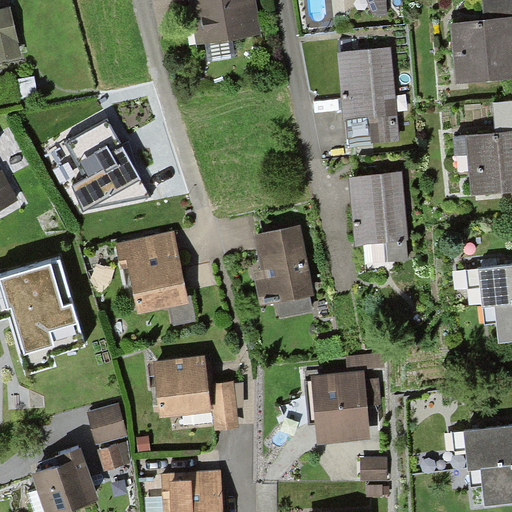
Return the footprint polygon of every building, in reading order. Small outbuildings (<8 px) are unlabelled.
[(257,0),(190,0),(197,41),(262,31),(257,0)] [(388,13),(386,0),(368,0),(375,14),(388,13)] [(511,0),(483,0),(485,14),(511,11),(511,0)] [(11,3),(0,5),(0,57),(22,52),(11,3)] [(511,11),(485,14),(451,17),(456,77),(511,72),(511,11)] [(400,136),(392,43),(339,47),(346,140),(400,136)] [(511,95),(494,97),(496,127),(511,125),(511,95)] [(146,171),(111,110),(68,134),(103,195),(146,171)] [(511,125),(496,127),(466,129),(472,189),(511,185),(511,125)] [(0,206),(19,196),(2,166),(0,167),(0,206)] [(412,258),(404,166),(350,171),(356,239),(363,238),(365,262),(412,258)] [(315,290),(301,219),(255,228),(262,264),(254,266),(260,300),(277,297),(280,313),(313,306),(310,291),(315,290)] [(188,289),(175,226),(115,238),(120,264),(129,262),(138,307),(169,301),(174,321),(196,317),(191,289),(188,289)] [(86,338),(60,250),(0,267),(0,311),(9,309),(26,367),(58,358),(55,347),(86,338)] [(511,257),(478,261),(483,300),(495,298),(511,296),(511,257)] [(511,296),(495,298),(499,334),(511,333),(511,296)] [(212,404),(209,380),(206,349),(153,355),(160,410),(212,404)] [(385,351),(346,354),(348,367),(311,370),(316,439),(371,434),(369,403),(382,402),(380,374),(366,375),(365,366),(386,364),(385,351)] [(235,380),(234,377),(209,380),(212,404),(215,427),(240,424),(237,404),(235,380)] [(244,379),(235,380),(237,404),(244,403),(244,379)] [(128,433),(119,399),(87,408),(96,442),(128,433)] [(511,418),(464,424),(468,463),(481,462),(481,460),(511,457),(511,418)] [(149,433),(137,434),(139,449),(151,447),(149,433)] [(102,493),(82,436),(58,445),(61,453),(30,464),(47,511),(102,493)] [(125,461),(119,440),(99,447),(106,468),(125,461)] [(388,455),(361,455),(361,477),(388,477),(388,455)] [(511,457),(481,460),(481,462),(485,498),(511,495),(511,457)] [(224,511),(221,466),(160,470),(163,511),(224,511)] [(383,482),(366,482),(367,494),(390,493),(390,484),(383,484),(383,482)]
